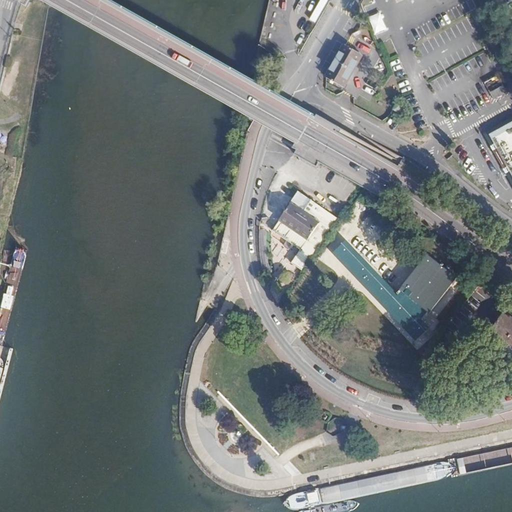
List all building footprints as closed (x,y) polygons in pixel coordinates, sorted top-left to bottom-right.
[(374,33),(386,31),(382,12),(370,15),(374,33)] [(343,87),(362,54),(346,45),(341,53),(340,52),(335,60),(337,61),(327,78),(343,87)] [(498,74),(484,83),(495,101),(509,91),(498,74)] [(391,109),(397,111),(400,105),(394,102),(391,109)] [(409,142),(414,135),(405,130),(401,137),(409,142)] [(511,132),(497,140),(494,142),(498,150),(497,151),(511,177),(511,132)] [(305,269),(339,218),(340,217),(301,191),(300,193),(275,230),(304,249),(295,263),(305,269)] [(334,254),(418,343),(432,330),(424,322),(429,314),(433,316),(460,280),(429,256),(399,295),(349,241),(334,254)] [(511,312),(507,309),(491,332),(499,337),(494,345),(493,349),(494,351),(499,353),(511,355),(511,312)]
